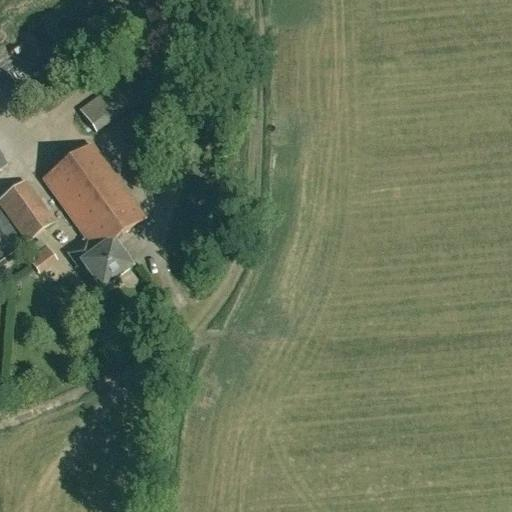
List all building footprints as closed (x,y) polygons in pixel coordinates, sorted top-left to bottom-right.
[(96,135),(168,84),(152,60),(79,111),(96,135)] [(100,292),(130,270),(111,245),(145,220),(92,147),(43,182),(85,240),(82,242),(84,244),(69,255),(78,268),(81,266),(100,292)] [(56,223),(25,182),(0,201),(0,207),(27,245),(56,223)] [(41,268),(62,257),(56,246),(35,257),(41,268)] [(46,277),(68,265),(64,258),(42,270),(46,277)]
